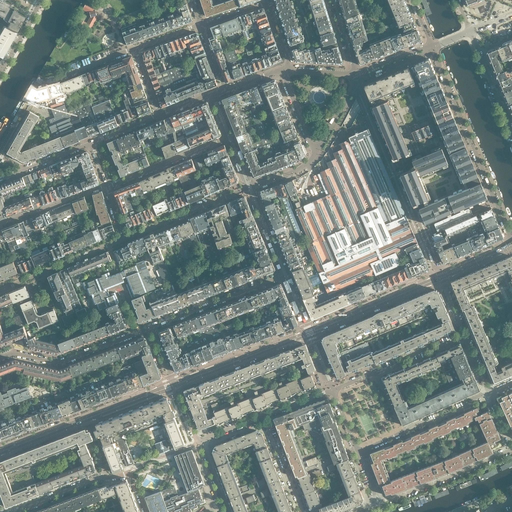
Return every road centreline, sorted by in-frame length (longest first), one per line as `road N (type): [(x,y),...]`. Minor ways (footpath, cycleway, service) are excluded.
road 1 (tertiary): [(174,384),(440,277)]
road 2 (residential): [(431,48),(511,240)]
road 3 (tertiary): [(0,452),(174,384)]
road 4 (residential): [(144,511),(129,471),(16,511)]
road 5 (residential): [(0,358),(14,353),(60,363),(150,330)]
road 6 (residential): [(150,330),(286,277)]
road 7 (residential): [(511,451),(379,504)]
road 8 (residential): [(250,188),(124,239)]
road 9 (residential): [(124,239),(0,290)]
road 10 (residential): [(106,187),(229,138)]
